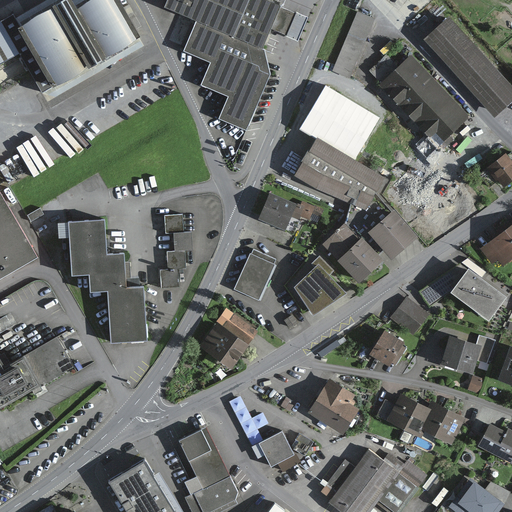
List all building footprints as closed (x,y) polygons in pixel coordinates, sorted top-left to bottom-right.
[(0,59),(22,47),(47,89),(142,34),(121,0),(52,0),(22,18),(19,13),(0,24),(0,59)] [(184,51),(211,63),(265,86),(270,74),(265,49),(263,48),(271,29),(297,41),(307,17),(266,0),(167,0),(164,7),(197,21),(184,51)] [(503,107),(511,98),(511,69),(454,8),(434,26),(503,107)] [(375,19),(357,12),(332,71),(350,79),(375,19)] [(411,59),(385,84),(439,140),(465,116),(411,59)] [(265,86),(211,63),(201,85),(228,96),(218,119),(246,131),(265,86)] [(304,129),(314,135),(354,158),(376,119),(326,90),(304,129)] [(354,158),(314,135),(295,167),(366,208),(385,175),(354,158)] [(505,183),(511,176),(511,160),(504,151),(488,163),(505,183)] [(403,170),(397,163),(394,166),(400,173),(403,170)] [(426,188),(412,173),(399,184),(412,200),(426,188)] [(443,228),(472,207),(454,182),(425,202),(443,228)] [(0,273),(38,253),(0,183),(0,273)] [(258,213),(285,223),(294,199),(267,189),(258,213)] [(396,252),(418,233),(396,209),(375,228),(396,252)] [(184,211),(166,213),(167,229),(176,228),(177,247),(168,247),(170,265),(160,266),(161,284),(180,283),(178,266),(188,265),(186,247),(194,246),(192,227),(185,228),(184,211)] [(107,217),(71,219),(74,270),(92,269),(93,286),(111,285),(113,337),(150,335),(147,282),(128,283),(126,249),(108,250),(107,217)] [(355,234),(345,223),(327,238),(337,250),(355,234)] [(503,262),(511,256),(511,238),(506,230),(482,248),(492,261),(499,256),(503,262)] [(362,276),(383,257),(360,233),(339,253),(362,276)] [(237,284),(261,295),(279,257),(255,246),(237,284)] [(455,288),(470,269),(462,263),(421,290),(430,304),(455,288)] [(470,269),(455,288),(492,316),(506,297),(470,269)] [(321,270),(299,283),(313,305),(335,291),(321,270)] [(417,330),(429,315),(408,298),(396,313),(417,330)] [(246,344),(256,331),(226,310),(217,323),(246,344)] [(202,345),(231,366),(246,344),(217,323),(202,345)] [(393,357),(398,360),(408,345),(403,341),(405,338),(386,326),(369,350),(388,363),(393,357)] [(443,362),(474,370),(478,357),(491,361),(498,337),(481,333),(478,342),(450,334),(443,362)] [(0,411),(75,368),(57,337),(5,368),(0,359),(0,411)] [(511,378),(511,347),(508,347),(500,375),(511,378)] [(484,377),(474,374),(471,385),(481,388),(484,377)] [(351,391),(328,377),(309,408),(339,427),(352,406),(344,401),(351,391)] [(426,409),(399,396),(390,415),(416,428),(426,409)] [(449,439),(460,416),(432,402),(421,425),(449,439)] [(188,495),(195,511),(209,511),(236,499),(239,488),(205,420),(177,433),(196,471),(184,477),(192,493),(188,495)] [(511,456),(511,428),(505,424),(503,429),(494,424),(485,442),(511,456)] [(261,442),(272,465),(293,454),(282,431),(261,442)] [(313,442),(300,433),(292,447),(305,455),(313,442)] [(335,489),(328,497),(346,511),(362,511),(376,496),(396,511),(424,476),(392,450),(384,460),(369,447),(356,463),(350,459),(329,485),(335,489)] [(174,511),(143,461),(110,481),(128,511),(174,511)] [(462,511),(494,511),(509,489),(474,466),(450,504),(462,511)]
